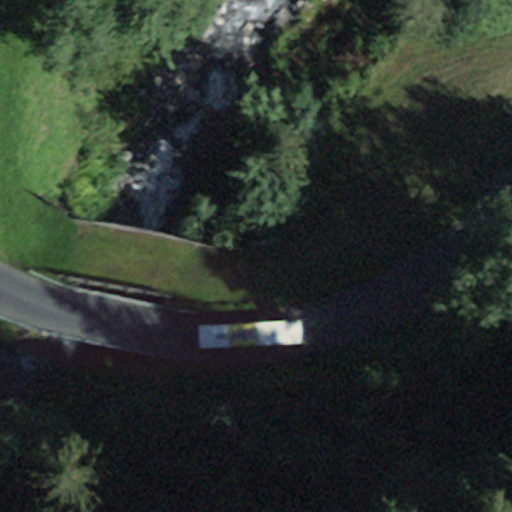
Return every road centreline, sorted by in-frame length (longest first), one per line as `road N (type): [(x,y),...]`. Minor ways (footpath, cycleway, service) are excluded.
road 1 (residential): [(511,195),(477,233),(410,281),(354,307),(235,343),(175,347)]
road 2 (residential): [(29,322),(175,347)]
